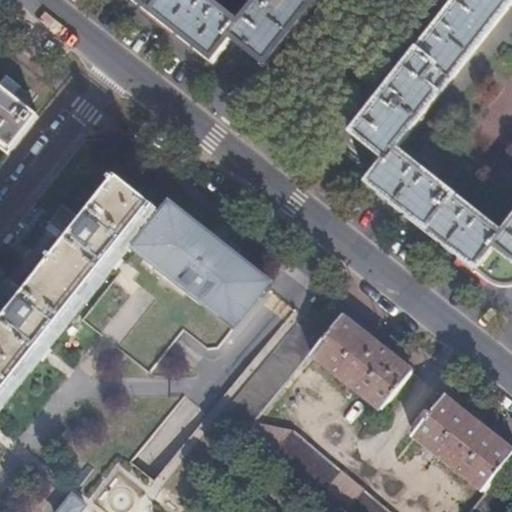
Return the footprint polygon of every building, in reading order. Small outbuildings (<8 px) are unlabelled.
[(312,0),(254,0),(236,24),(205,0),(134,0),(210,60),(227,37),(261,65),(312,0)] [(511,214),(498,231),(396,150),(511,2),(511,0),(453,0),(348,133),(381,160),(364,182),(493,283),(502,285),(503,286),(506,285),(509,284),(511,284),(511,283),(511,214)] [(0,145),(9,152),(38,114),(14,95),(22,85),(7,74),(0,83),(0,145)] [(143,243),(163,218),(152,214),(155,210),(119,180),(86,222),(71,240),(25,299),(10,318),(0,330),(0,404),(127,243),(128,244),(134,236),(143,243)] [(52,225),(71,240),(86,222),(67,207),(52,225)] [(143,243),(137,250),(149,260),(147,263),(181,289),(185,285),(236,325),(267,287),(254,277),(256,274),(171,207),(163,218),(143,243)] [(0,290),(0,309),(10,318),(25,299),(5,284),(0,290)] [(311,355),(382,410),(413,373),(370,339),(341,317),(323,340),(311,355)] [(269,356),(265,361),(290,382),(300,368),(311,355),(323,340),(298,321),(269,356)] [(343,511),(389,511),(294,431),(257,421),(290,382),(265,361),(223,412),(329,500),(343,511)] [(484,493),(495,479),(511,457),(511,452),(477,425),(443,398),(430,415),(416,432),(413,436),(484,493)] [(409,427),(416,432),(430,415),(422,409),(409,427)] [(507,511),(511,508),(511,492),(495,479),(484,493),(473,506),(467,511),(507,511)]
